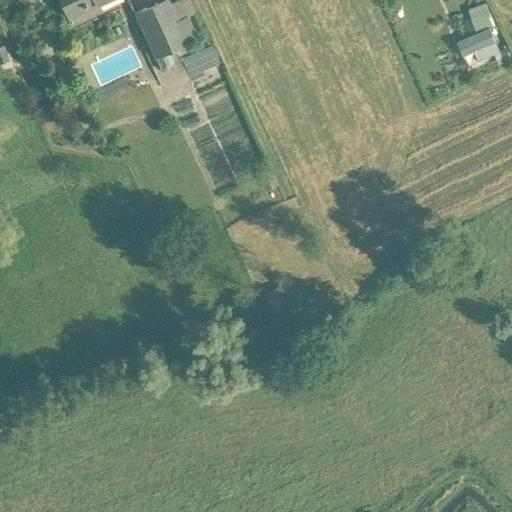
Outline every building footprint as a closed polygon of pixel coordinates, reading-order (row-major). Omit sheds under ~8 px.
[(43,0),(51,19),(100,0),(43,0)] [(161,0),(136,12),(157,57),(161,68),(173,63),(168,52),(197,39),(187,17),(179,20),(170,0),(161,0)] [(489,11),(471,17),(475,30),(494,24),(489,11)] [(489,26),(457,41),(463,55),(474,50),(478,60),(496,52),(500,50),(489,26)] [(511,56),(507,47),(500,50),(496,52),(501,61),(511,56)] [(266,190),(278,185),(272,169),(259,174),(266,190)] [(277,215),(272,203),(254,211),(260,223),(277,215)]
